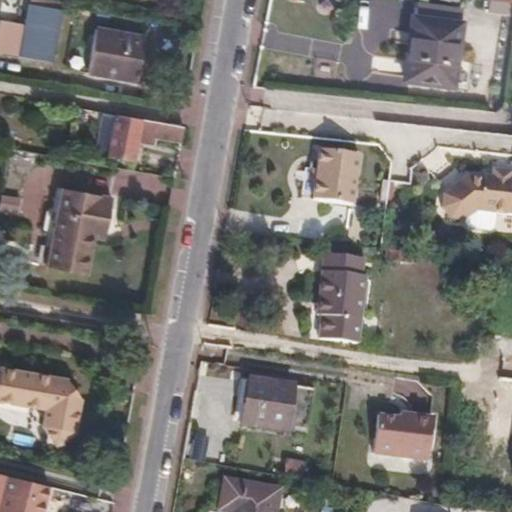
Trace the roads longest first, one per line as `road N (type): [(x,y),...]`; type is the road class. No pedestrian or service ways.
road 1 (residential): [(147,511),(238,0)]
road 2 (unknown): [(221,96),(511,119)]
